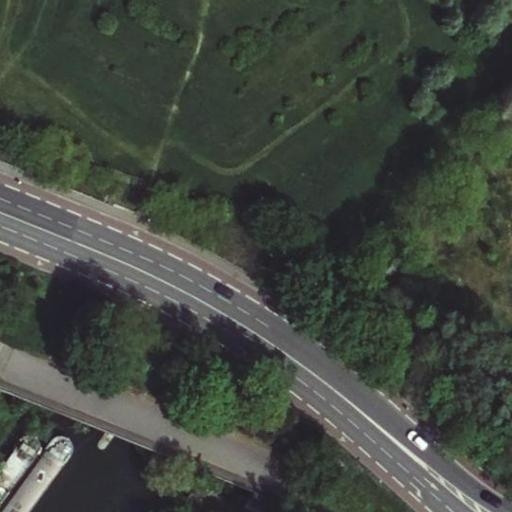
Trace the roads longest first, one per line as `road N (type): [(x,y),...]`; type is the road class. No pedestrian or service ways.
road 1 (primary): [(504,511),(246,310),(175,270),(0,197)]
road 2 (primary): [(0,231),(169,301),(243,344),(316,395),(451,511)]
